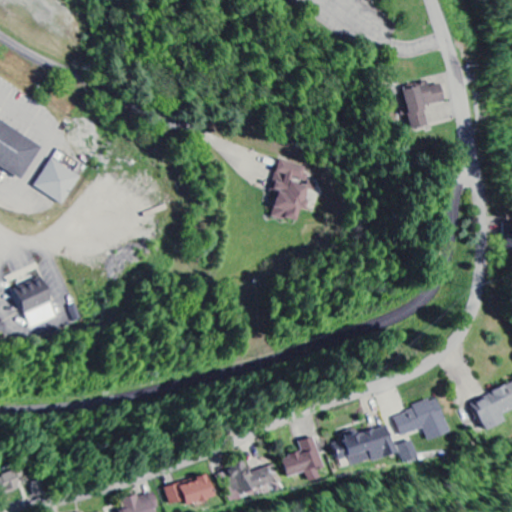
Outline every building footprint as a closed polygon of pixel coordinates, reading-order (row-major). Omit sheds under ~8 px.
[(411,132),(429,128),(424,107),(445,102),(441,86),(429,89),(428,83),(416,85),(417,90),(402,93),(405,107),(399,109),(401,117),(407,116),(411,132)] [(44,144),(0,119),(0,164),(25,179),(44,144)] [(63,206),(81,178),(53,160),(35,188),(63,206)] [(273,219),(298,225),(302,211),(305,212),(310,192),(317,194),(320,183),(306,179),(308,169),(281,162),(273,191),(279,193),(273,219)] [(32,330),(59,318),(41,280),(14,293),(32,330)] [(485,431),(507,422),(503,415),(511,410),(511,383),(472,402),(485,431)] [(451,433),(440,400),(394,415),(401,437),(424,429),(428,441),(451,433)] [(351,467),(396,454),(388,426),(345,438),(346,441),(334,444),(339,461),(348,458),(351,467)] [(301,442),(305,451),(287,457),(294,477),(309,472),(313,482),(328,476),(315,437),(301,442)] [(402,463),(417,458),(411,441),(396,446),(402,463)] [(245,493),(285,480),(280,464),(258,471),(254,458),(226,466),(234,492),(244,489),(245,493)] [(22,468),(1,476),(7,494),(29,486),(22,468)] [(173,486),(178,503),(192,499),(193,503),(223,495),(217,474),(173,486)] [(56,493),(55,479),(39,479),(39,494),(56,493)] [(130,511),(164,511),(164,507),(167,506),(163,489),(127,499),(130,511)]
